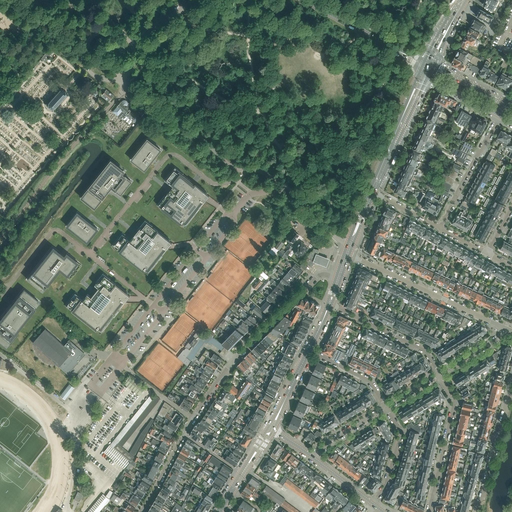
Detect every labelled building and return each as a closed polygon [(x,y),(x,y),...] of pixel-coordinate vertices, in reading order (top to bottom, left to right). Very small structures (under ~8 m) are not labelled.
[(501,1),(498,0),(484,0),(482,3),(483,5),(492,10),(495,12),(501,1)] [(476,16),(489,23),(493,16),(480,9),(476,16)] [(479,31),(479,32),(482,33),(483,32),(486,26),(474,19),(474,20),(472,20),(471,22),(472,23),(472,24),(471,26),(479,31)] [(467,33),(478,39),(480,36),(482,34),(470,28),(469,29),(468,30),(467,32),(467,33)] [(464,41),(461,47),(466,50),(469,44),(475,47),(478,42),(478,41),(466,34),(463,40),(464,41)] [(46,52),(41,59),(45,62),(50,55),(55,49),(51,46),(46,52)] [(455,58),(468,65),(470,67),(471,67),(471,65),(472,64),(467,62),(468,60),(469,59),(471,60),(473,55),(460,48),(455,58)] [(452,64),(452,65),(465,72),(468,65),(455,58),(453,58),(452,60),(452,62),(453,62),(452,64)] [(485,77),(486,77),(490,69),(487,68),(490,63),(486,61),(484,66),(483,66),(480,71),(482,72),(480,75),(481,75),(482,76),(483,77),(485,77)] [(492,82),(494,83),(498,76),(494,74),(495,73),(490,71),(486,78),(487,78),(487,79),(491,81),(490,81),(492,82)] [(502,87),(503,87),(508,76),(503,73),(497,84),(499,85),(500,86),(501,87),(502,87)] [(511,77),(508,76),(503,87),(503,88),(505,89),(506,89),(507,89),(508,90),(511,82),(511,77)] [(268,78),(257,88),(258,90),(264,89),(264,91),(266,91),(265,89),(273,88),(273,89),(274,89),(269,77),(268,78)] [(105,92),(102,95),(109,101),(114,95),(106,90),(102,87),(99,84),(98,86),(101,88),(101,89),(105,92)] [(64,92),(64,91),(62,89),(62,90),(60,89),(60,88),(59,88),(59,89),(48,102),(47,104),(47,106),(49,108),(52,108),(54,107),(65,94),(66,94),(66,93),(65,93),(64,92)] [(435,101),(435,102),(444,106),(451,109),(452,108),(447,106),(448,104),(452,106),(453,105),(454,106),(456,101),(452,99),(447,96),(441,93),(439,94),(438,97),(437,97),(435,97),(434,100),(435,101)] [(122,102),(121,101),(117,106),(118,107),(113,112),(112,112),(122,121),(123,120),(130,125),(136,117),(137,117),(139,114),(128,104),(128,103),(127,102),(126,101),(125,100),(124,100),(123,101),(122,102)] [(432,107),(432,108),(441,112),(444,106),(435,102),(433,104),(432,104),(431,106),(432,107)] [(429,113),(438,118),(441,112),(432,108),(431,110),(430,110),(429,112),(429,113)] [(456,121),(465,127),(471,116),(461,111),(456,121)] [(438,118),(429,113),(428,116),(427,116),(426,118),(427,119),(436,123),(438,118)] [(473,125),(470,132),(475,134),(476,131),(481,133),(486,122),(486,121),(486,120),(485,120),(484,119),(483,120),(482,120),(477,118),(474,123),(473,123),(472,124),(473,125)] [(433,126),(435,124),(426,120),(425,123),(424,123),(423,124),(424,126),(437,132),(438,132),(434,130),(436,127),(433,126)] [(437,132),(423,126),(422,128),(421,129),(420,130),(421,131),(432,136),(434,133),(436,134),(437,132)] [(427,141),(431,143),(433,139),(434,137),(432,136),(421,131),(421,132),(420,133),(419,134),(418,136),(418,137),(427,141)] [(463,132),(464,132),(462,136),(460,139),(464,141),(469,133),(465,131),(464,131),(463,132)] [(499,141),(502,142),(506,134),(506,133),(505,132),(504,131),(503,132),(501,131),(495,142),(497,143),(499,141)] [(507,134),(506,134),(502,142),(501,144),(506,147),(507,145),(511,136),(511,135),(509,135),(508,135),(508,134),(507,133),(507,134)] [(430,145),(431,143),(427,141),(418,137),(417,140),(416,140),(415,142),(415,143),(424,147),(426,143),(430,145)] [(134,157),(132,160),(134,161),(145,169),(150,163),(168,178),(166,180),(169,183),(170,183),(173,186),(168,192),(165,196),(161,201),(148,218),(145,221),(149,224),(152,226),(159,232),(172,216),(176,219),(181,223),(185,226),(207,198),(209,196),(209,195),(196,185),(191,181),(183,174),(179,171),(157,154),(160,150),(149,142),(148,140),(146,143),(143,146),(139,151),(134,157)] [(424,147),(415,143),(414,145),(412,148),(421,153),(423,149),(429,151),(429,149),(424,147)] [(460,151),(468,155),(471,149),(462,145),(460,151)] [(410,157),(420,161),(421,158),(428,161),(430,157),(413,150),(411,153),(410,154),(409,155),(410,157)] [(407,162),(407,163),(416,167),(418,168),(419,164),(424,166),(425,164),(420,161),(410,157),(409,159),(407,159),(407,161),(407,162)] [(444,164),(459,172),(461,167),(447,159),(444,164)] [(69,225),(68,226),(71,228),(74,231),(79,235),(85,240),(87,242),(89,240),(97,229),(112,210),(138,231),(137,232),(135,235),(133,236),(131,239),(130,241),(126,238),(123,235),(119,240),(117,243),(114,246),(117,249),(135,262),(139,266),(144,270),(148,273),(150,269),(158,260),(162,255),(167,248),(169,245),(171,243),(172,242),(166,238),(159,232),(152,226),(149,224),(145,221),(148,218),(120,195),(123,190),(128,184),(130,181),(129,180),(121,174),(124,171),(114,164),(111,161),(110,163),(100,175),(96,181),(85,195),(83,198),(84,199),(89,203),(90,204),(93,206),(98,210),(88,222),(85,220),(78,214),(69,225)] [(495,165),(486,161),(485,163),(484,162),(482,166),(483,167),(483,168),(491,173),(495,165)] [(404,169),(415,174),(417,171),(421,173),(423,173),(424,170),(422,170),(415,168),(416,167),(407,163),(406,166),(404,166),(404,168),(404,169)] [(483,168),(482,167),(480,171),(481,172),(480,173),(488,178),(491,173),(483,168)] [(415,174),(404,169),(403,172),(402,172),(401,174),(401,175),(412,180),(413,177),(420,180),(420,179),(421,177),(415,174)] [(449,176),(455,179),(458,173),(457,173),(452,170),(449,176)] [(486,183),(488,178),(480,173),(479,172),(477,176),(478,177),(477,178),(486,183)] [(444,181),(452,185),(455,179),(449,176),(444,173),(440,179),(442,180),(444,181)] [(399,181),(408,185),(409,182),(414,184),(416,184),(417,182),(412,180),(401,175),(400,177),(399,178),(398,180),(399,181)] [(477,178),(476,177),(474,181),(475,182),(474,183),(483,188),(486,183),(477,178)] [(408,185),(399,181),(398,183),(397,184),(396,185),(396,187),(405,191),(407,188),(410,190),(412,187),(408,185)] [(452,185),(444,181),(443,184),(441,187),(448,191),(452,185)] [(474,183),(473,182),(471,186),(472,187),(472,188),(480,193),(483,188),(474,183)] [(511,187),(504,183),(501,188),(509,193),(510,192),(510,193),(511,191),(511,192),(511,191),(511,187)] [(405,191),(396,187),(395,188),(394,189),(393,191),(394,192),(398,194),(397,194),(405,198),(406,198),(408,194),(411,196),(411,195),(414,196),(415,194),(408,191),(408,192),(405,191)] [(472,188),(471,187),(469,191),(470,192),(469,193),(478,198),(480,193),(472,188)] [(510,192),(509,193),(501,188),(498,193),(507,198),(508,196),(509,197),(511,193),(510,193),(510,192)] [(431,193),(428,192),(423,201),(423,200),(425,201),(424,203),(422,206),(422,207),(423,208),(424,208),(425,208),(427,209),(432,201),(428,199),(430,196),(431,193)] [(478,198),(469,193),(468,192),(466,196),(467,197),(466,198),(468,199),(466,202),(473,206),(478,198)] [(507,198),(498,193),(496,198),(504,203),(505,201),(506,202),(508,198),(507,198)] [(437,204),(433,212),(433,213),(434,214),(435,214),(436,214),(437,215),(441,206),(439,205),(443,199),(441,198),(437,204)] [(503,205),(495,200),(492,205),(501,211),(503,207),(502,207),(503,205)] [(432,212),(433,212),(437,204),(432,201),(427,209),(429,211),(430,212),(431,212),(432,212)] [(500,212),(500,210),(492,205),(489,210),(498,215),(499,216),(501,212),(500,212)] [(383,213),(384,214),(398,221),(399,219),(397,218),(396,217),(398,213),(388,207),(387,208),(385,210),(385,211),(383,213)] [(456,225),(460,217),(464,210),(462,208),(458,216),(456,215),(452,223),(453,224),(454,225),(455,225),(456,225)] [(464,210),(460,217),(456,225),(458,226),(458,227),(460,228),(461,228),(466,220),(462,218),(463,216),(466,211),(466,210),(464,210)] [(495,220),(496,221),(498,217),(497,217),(498,215),(489,210),(487,215),(495,220)] [(381,220),(392,225),(393,222),(397,223),(399,221),(398,221),(384,214),(383,216),(382,217),(381,219),(381,220)] [(466,220),(461,228),(463,229),(464,230),(465,231),(466,231),(467,231),(471,223),(467,221),(470,216),(468,215),(466,220)] [(492,225),(493,226),(495,222),(494,222),(495,220),(487,215),(484,221),(492,225)] [(379,226),(379,227),(389,231),(391,227),(395,229),(396,227),(392,225),(381,220),(380,222),(379,223),(378,225),(379,226)] [(407,231),(411,233),(416,223),(415,222),(414,221),(413,222),(411,220),(410,220),(407,228),(405,232),(407,233),(407,232),(407,231)] [(481,226),(489,230),(491,231),(493,227),(492,227),(492,225),(484,221),(481,226)] [(416,223),(411,233),(409,237),(411,238),(414,232),(417,234),(421,226),(420,225),(419,224),(418,224),(416,223)] [(377,230),(376,233),(384,236),(388,238),(392,240),(395,241),(396,239),(393,238),(392,237),(392,236),(389,235),(391,232),(389,231),(379,227),(378,226),(378,227),(377,228),(377,229),(377,230)] [(423,227),(421,226),(417,234),(414,239),(416,240),(417,237),(421,239),(422,237),(426,229),(426,228),(425,228),(424,227),(423,227)] [(489,230),(481,226),(478,231),(487,235),(488,236),(490,232),(489,232),(489,230)] [(421,239),(418,244),(420,246),(423,240),(424,238),(427,239),(431,231),(431,230),(429,230),(428,230),(426,229),(422,237),(421,239)] [(286,247),(288,249),(299,235),(294,231),(288,239),(291,241),(286,247)] [(431,231),(427,239),(432,242),(436,234),(436,233),(434,232),(433,233),(431,231)] [(478,240),(482,242),(483,240),(485,241),(487,237),(486,237),(487,235),(478,231),(476,236),(479,238),(478,240)] [(374,236),(373,239),(386,244),(386,245),(387,243),(382,241),(384,236),(376,233),(375,233),(374,235),(374,236)] [(432,242),(429,247),(431,248),(433,245),(433,246),(434,243),(437,245),(442,237),(441,237),(441,236),(439,235),(438,235),(436,234),(432,242)] [(438,245),(443,248),(448,240),(447,240),(447,239),(446,238),(445,239),(442,238),(438,245)] [(506,252),(510,244),(511,242),(511,240),(511,238),(510,238),(507,243),(504,242),(501,247),(501,246),(500,246),(499,247),(499,248),(500,249),(500,250),(503,252),(504,251),(506,252)] [(279,249),(284,242),(280,239),(275,245),(274,245),(269,251),(274,255),(274,254),(275,255),(279,249)] [(380,257),(380,256),(384,248),(386,244),(373,239),(372,241),(371,241),(371,242),(371,243),(368,250),(368,251),(380,257)] [(448,253),(449,251),(453,243),(452,242),(451,241),(450,241),(448,240),(443,248),(445,249),(444,251),(448,253)] [(287,250),(284,254),(287,256),(292,250),(297,254),(301,256),(307,249),(303,246),(304,245),(305,244),(301,241),(300,242),(297,246),(296,247),(294,250),(293,249),(293,248),(291,246),(291,247),(288,250),(287,250)] [(455,244),(453,243),(449,251),(454,254),(458,246),(457,245),(456,244),(455,244)] [(454,254),(453,256),(452,257),(454,258),(455,257),(456,255),(459,257),(463,249),(464,249),(463,249),(463,248),(461,247),(460,247),(458,246),(454,254)] [(310,266),(312,267),(314,263),(315,263),(313,262),(313,261),(315,259),(315,260),(318,254),(319,251),(316,249),(314,248),(312,252),(311,251),(304,261),(309,265),(310,266)] [(388,249),(384,248),(380,256),(381,257),(383,258),(386,259),(389,251),(387,250),(388,249)] [(0,341),(4,345),(6,346),(8,343),(15,334),(14,333),(14,332),(16,331),(16,330),(17,329),(18,327),(24,320),(26,318),(26,317),(27,317),(28,315),(36,305),(49,288),(68,303),(67,305),(70,308),(97,329),(101,332),(103,328),(125,301),(127,298),(129,296),(130,295),(110,279),(107,277),(103,274),(99,280),(97,282),(95,285),(88,294),(86,296),(66,281),(72,274),(77,268),(79,265),(77,264),(66,255),(65,255),(63,258),(58,254),(54,250),(52,249),(39,265),(30,278),(21,289),(24,291),(21,294),(14,303),(12,306),(2,318),(0,320),(0,341)] [(398,264),(401,256),(398,255),(400,250),(398,249),(392,262),(395,263),(395,264),(396,264),(397,264),(398,264)] [(461,258),(464,260),(468,252),(468,250),(466,250),(465,250),(463,249),(459,257),(458,260),(459,261),(460,259),(461,258)] [(406,251),(404,250),(402,255),(398,264),(400,265),(400,266),(402,267),(403,266),(403,267),(407,259),(403,257),(406,251)] [(389,251),(386,259),(388,260),(388,261),(390,261),(391,261),(395,253),(389,251)] [(470,253),(468,252),(464,260),(463,261),(463,262),(468,264),(468,263),(469,263),(469,262),(473,254),(473,253),(471,252),(470,253)] [(331,259),(318,254),(315,260),(315,259),(313,261),(328,266),(331,259)] [(403,267),(405,268),(409,270),(409,269),(413,262),(413,261),(409,260),(412,255),(409,254),(407,258),(407,259),(403,267)] [(478,257),(478,256),(476,255),(475,255),(473,254),(469,262),(469,263),(468,263),(468,264),(473,267),(474,265),(478,257)] [(419,274),(420,274),(423,266),(420,265),(422,261),(423,258),(424,256),(422,255),(420,260),(418,264),(414,272),(416,273),(417,274),(418,275),(419,274)] [(479,270),(480,269),(480,268),(485,260),(484,260),(484,259),(482,258),(481,259),(478,257),(473,267),(479,270)] [(482,269),(483,270),(485,271),(489,263),(489,262),(487,261),(486,261),(485,260),(480,268),(480,269),(481,270),(482,269)] [(414,272),(418,264),(413,261),(413,262),(409,269),(411,270),(412,271),(413,272),(414,272)] [(287,263),(300,275),(303,271),(295,264),(293,266),(289,263),(288,262),(287,263)] [(297,279),(300,275),(287,263),(286,265),(288,266),(287,267),(290,269),(288,272),(297,279)] [(491,264),(489,263),(485,271),(484,273),(489,276),(495,266),(494,266),(494,265),(492,264),(491,264)] [(424,277),(425,277),(429,269),(423,266),(420,274),(422,275),(422,276),(423,277),(424,277)] [(494,275),(497,276),(497,277),(501,269),(500,268),(499,267),(497,267),(496,266),(490,276),(492,277),(494,275)] [(429,269),(425,277),(427,278),(427,279),(429,279),(430,279),(435,269),(432,267),(431,270),(429,269)] [(441,285),(442,285),(446,277),(442,275),(445,270),(446,268),(444,267),(443,269),(440,274),(436,282),(439,283),(439,284),(440,285),(441,285)] [(360,268),(357,274),(369,280),(370,278),(378,281),(380,277),(360,268)] [(501,282),(502,279),(506,272),(506,271),(504,270),(503,270),(501,269),(497,277),(497,276),(495,279),(501,282)] [(293,283),(280,272),(279,271),(277,273),(283,278),(281,280),(280,281),(281,281),(288,288),(289,287),(290,287),(292,285),(292,284),(293,283)] [(280,272),(293,283),(296,279),(288,272),(286,274),(283,272),(282,272),(281,271),(280,272)] [(436,282),(440,274),(435,272),(431,280),(433,281),(434,282),(435,283),(436,282)] [(506,285),(507,282),(511,275),(511,274),(509,273),(508,273),(506,272),(502,279),(501,282),(503,283),(506,285)] [(356,280),(364,284),(366,280),(369,282),(370,280),(369,280),(357,274),(357,275),(357,276),(356,277),(355,278),(356,280)] [(455,275),(453,274),(451,279),(447,287),(449,288),(450,289),(451,290),(452,290),(456,282),(453,280),(454,278),(455,275)] [(451,279),(446,277),(442,285),(444,286),(444,287),(446,288),(447,287),(451,279)] [(259,279),(252,286),(256,289),(265,280),(263,278),(261,281),(259,279)] [(272,282),(273,282),(284,293),(285,291),(286,291),(287,290),(287,289),(288,289),(288,288),(281,281),(280,282),(278,284),(272,279),(270,281),(272,283),(272,282)] [(364,284),(356,280),(355,281),(354,281),(353,283),(354,284),(353,285),(355,286),(358,287),(360,288),(366,291),(367,289),(366,288),(367,285),(364,284)] [(383,289),(388,291),(392,284),(391,284),(391,283),(390,282),(389,282),(386,281),(383,289)] [(284,293),(273,282),(271,284),(275,288),(273,290),(281,296),(284,293)] [(458,293),(462,285),(457,282),(453,290),(455,291),(456,292),(457,293),(458,293)] [(390,292),(393,294),(397,286),(396,285),(395,284),(394,285),(392,284),(388,291),(386,296),(387,297),(389,293),(390,292)] [(355,286),(353,285),(353,286),(352,287),(351,289),(351,290),(360,294),(361,295),(363,292),(367,294),(368,292),(366,291),(360,288),(358,287),(355,286)] [(463,295),(464,295),(467,287),(462,285),(458,293),(461,294),(461,295),(462,295),(463,295)] [(399,287),(397,286),(393,294),(392,296),(397,298),(402,288),(401,287),(400,287),(399,287)] [(467,298),(468,298),(472,290),(467,287),(464,295),(466,296),(466,297),(467,298)] [(471,300),(474,301),(478,292),(475,291),(476,289),(475,288),(473,287),(472,290),(468,298),(471,299),(471,300)] [(474,301),(479,303),(483,295),(480,293),(482,288),(480,287),(478,292),(474,301)] [(404,289),(402,288),(397,298),(399,299),(402,300),(407,291),(406,290),(405,289),(404,289)] [(266,291),(277,301),(280,297),(273,291),(271,293),(267,289),(266,291)] [(360,294),(351,290),(351,291),(350,291),(349,293),(350,294),(349,295),(364,302),(364,300),(360,298),(361,295),(360,294)] [(277,301),(266,291),(264,293),(268,296),(266,298),(274,305),(277,301)] [(409,292),(407,291),(402,300),(400,305),(402,306),(404,302),(405,299),(409,301),(412,293),(411,293),(411,292),(410,291),(409,292)] [(410,303),(413,304),(417,296),(417,295),(415,294),(414,294),(412,293),(409,301),(407,305),(409,306),(410,303)] [(486,306),(489,307),(493,299),(496,294),(494,293),(491,298),(488,297),(484,306),(485,306),(486,306)] [(364,302),(349,295),(348,297),(347,297),(346,299),(347,300),(355,304),(357,305),(358,302),(365,305),(366,303),(364,302)] [(479,303),(484,306),(488,297),(483,295),(479,303)] [(413,304),(419,306),(422,298),(422,297),(420,297),(419,297),(417,296),(413,304)] [(261,298),(260,300),(270,309),(271,308),(271,309),(273,306),(267,300),(265,302),(261,298)] [(422,298),(419,306),(418,308),(419,309),(420,307),(424,309),(428,301),(427,301),(427,300),(425,299),(424,299),(422,298)] [(302,299),(297,305),(294,307),(297,309),(299,306),(304,309),(308,301),(308,300),(306,299),(305,299),(304,299),(304,300),(302,299)] [(492,309),(495,310),(498,302),(493,299),(489,307),(490,308),(490,309),(491,309),(492,309)] [(270,309),(260,300),(258,301),(262,305),(260,307),(266,313),(267,313),(269,311),(269,310),(270,309)] [(355,304),(347,300),(346,303),(345,303),(344,305),(344,306),(358,312),(359,309),(363,311),(364,308),(357,305),(355,304)] [(256,306),(250,301),(246,306),(252,311),(261,318),(265,314),(256,306)] [(303,311),(302,314),(304,315),(307,311),(310,312),(314,304),(315,303),(314,303),(314,302),(312,301),(311,301),(310,302),(308,301),(304,309),(303,311)] [(425,309),(430,311),(434,304),(433,303),(432,302),(431,302),(429,301),(425,309)] [(498,302),(495,310),(495,311),(497,312),(498,311),(500,312),(504,304),(505,302),(503,301),(502,301),(501,303),(498,302)] [(500,313),(506,316),(510,308),(506,306),(507,304),(505,303),(500,313)] [(310,312),(308,316),(309,317),(310,316),(312,313),(316,315),(319,308),(318,306),(314,304),(310,312)] [(430,311),(436,314),(439,306),(439,305),(437,305),(434,304),(430,311)] [(182,306),(177,313),(181,315),(183,312),(184,311),(186,309),(185,308),(182,306)] [(375,317),(377,318),(381,311),(382,307),(380,306),(379,310),(375,308),(371,315),(372,316),(372,317),(374,317),(375,317)] [(436,314),(441,317),(445,309),(444,309),(444,308),(442,307),(439,306),(436,314)] [(294,307),(292,309),(292,310),(294,311),(289,319),(294,322),(295,322),(298,318),(299,315),(301,316),(302,315),(301,315),(301,314),(300,313),(302,311),(297,309),(294,307)] [(249,316),(240,308),(238,310),(241,312),(255,324),(259,321),(251,314),(249,316)] [(380,320),(382,321),(388,310),(386,309),(384,312),(381,311),(377,318),(378,319),(379,320),(380,320)] [(445,309),(441,317),(441,318),(446,320),(450,311),(445,309)] [(387,323),(391,316),(388,314),(389,311),(388,310),(382,321),(384,322),(384,323),(386,323),(387,323)] [(450,311),(446,320),(449,322),(446,328),(448,329),(451,323),(456,314),(450,311)] [(255,324),(241,312),(239,314),(245,319),(244,321),(251,327),(255,324)] [(392,326),(393,326),(396,318),(393,317),(395,313),(393,312),(391,316),(387,323),(389,324),(390,325),(391,326),(392,326)] [(461,316),(456,314),(451,323),(454,324),(454,323),(457,325),(458,324),(460,324),(463,318),(461,316)] [(300,318),(300,319),(302,320),(310,324),(311,323),(312,323),(313,321),(312,320),(313,320),(304,316),(303,319),(300,318)] [(349,325),(351,321),(340,316),(339,316),(338,318),(338,319),(337,322),(348,327),(348,328),(349,326),(349,325)] [(398,328),(402,320),(399,319),(400,316),(398,316),(396,319),(396,318),(393,326),(395,327),(395,328),(397,329),(398,328)] [(285,317),(281,321),(290,325),(292,322),(294,323),(294,322),(289,319),(285,317)] [(243,321),(244,321),(243,320),(241,322),(240,322),(235,318),(233,320),(234,320),(236,322),(247,331),(249,330),(250,330),(251,329),(251,328),(251,327),(243,321)] [(300,319),(298,318),(297,319),(300,321),(301,321),(302,321),(300,325),(308,329),(309,328),(310,326),(310,325),(310,324),(302,320),(300,319)] [(405,319),(403,318),(402,321),(402,320),(398,328),(400,330),(402,331),(403,331),(407,323),(404,321),(405,319)] [(232,322),(238,326),(236,329),(244,334),(247,331),(236,322),(234,320),(232,322)] [(281,321),(277,324),(286,329),(288,325),(290,327),(291,326),(290,325),(281,321)] [(408,334),(412,326),(409,324),(410,322),(408,321),(407,323),(403,331),(405,332),(406,333),(407,334),(408,333),(408,334)] [(412,326),(408,334),(410,335),(411,336),(412,336),(413,336),(414,336),(419,326),(415,324),(416,322),(415,321),(412,326)] [(334,327),(343,332),(347,334),(348,331),(346,330),(348,327),(337,322),(336,323),(335,324),(335,325),(334,327)] [(277,324),(273,328),(282,333),(284,329),(286,330),(287,329),(286,329),(277,324)] [(300,325),(297,331),(306,335),(308,330),(300,325)] [(420,339),(424,331),(421,330),(422,326),(420,325),(415,337),(417,338),(417,339),(419,340),(420,339)] [(474,329),(471,331),(476,338),(477,339),(478,338),(478,337),(481,335),(475,327),(474,325),(472,326),(474,329)] [(476,326),(475,327),(481,335),(482,336),(483,335),(483,334),(486,332),(487,330),(485,327),(480,325),(478,327),(477,326),(476,326)] [(233,333),(239,339),(243,335),(236,329),(232,326),(230,328),(229,329),(233,333)] [(229,336),(236,343),(239,339),(233,333),(229,329),(226,327),(224,328),(227,331),(228,332),(230,334),(229,336)] [(333,331),(332,333),(340,337),(344,339),(345,339),(346,337),(347,334),(343,332),(334,327),(334,328),(333,328),(332,330),(333,331)] [(425,342),(429,334),(426,332),(428,328),(426,327),(424,331),(420,339),(422,340),(422,341),(424,342),(425,342)] [(282,333),(273,328),(270,332),(278,336),(280,333),(283,334),(283,333),(282,333)] [(469,332),(466,334),(471,342),(471,341),(472,342),(473,341),(473,340),(476,338),(471,331),(469,328),(467,329),(469,332)] [(64,345),(45,329),(33,343),(68,374),(84,356),(86,354),(69,340),(64,345)] [(364,338),(367,339),(371,331),(371,330),(369,329),(368,330),(366,329),(360,341),(362,342),(364,338)] [(430,344),(431,344),(434,337),(434,336),(431,335),(433,330),(431,329),(429,334),(425,342),(427,343),(428,344),(429,345),(430,344)] [(294,336),(293,336),(303,340),(306,335),(297,331),(294,336)] [(372,345),(373,342),(377,334),(376,333),(375,332),(373,332),(371,331),(367,339),(366,342),(372,345)] [(469,343),(469,342),(470,342),(471,342),(466,334),(464,331),(462,332),(464,335),(461,337),(466,345),(466,344),(467,345),(468,344),(469,343)] [(270,332),(267,335),(274,341),(275,343),(278,339),(280,341),(283,339),(278,336),(270,332)] [(186,347),(184,350),(184,349),(178,357),(184,361),(183,362),(186,364),(187,366),(191,361),(186,357),(201,339),(204,341),(207,337),(203,335),(201,337),(200,336),(197,333),(186,347)] [(344,340),(344,339),(340,337),(332,333),(331,333),(330,335),(330,336),(329,338),(338,342),(339,343),(341,344),(343,342),(340,341),(341,338),(343,339),(344,340)] [(373,342),(378,345),(382,337),(382,335),(380,335),(379,335),(377,334),(373,342)] [(434,337),(431,344),(432,346),(433,346),(434,347),(435,347),(436,347),(436,346),(437,344),(438,342),(440,339),(436,337),(437,335),(435,334),(434,336),(434,337)] [(461,337),(459,334),(457,335),(459,338),(456,340),(461,348),(461,347),(462,348),(464,347),(464,346),(466,345),(461,337)] [(222,336),(220,335),(219,337),(222,340),(224,341),(223,341),(221,344),(223,345),(225,347),(229,350),(233,346),(227,341),(222,336)] [(227,338),(225,336),(223,335),(222,336),(227,341),(233,346),(236,343),(229,336),(227,338)] [(267,335),(263,338),(270,345),(272,343),(276,347),(277,345),(275,343),(274,341),(267,335)] [(449,340),(451,343),(456,351),(458,350),(459,350),(460,349),(460,348),(461,348),(456,340),(453,342),(451,339),(448,335),(447,336),(449,340)] [(303,340),(293,336),(291,341),(299,346),(299,345),(300,345),(302,340),(303,340)] [(378,345),(384,347),(388,339),(387,338),(386,337),(384,338),(382,337),(378,345)] [(270,345),(263,338),(260,341),(270,351),(272,350),(268,347),(270,345)] [(335,348),(346,353),(347,351),(337,347),(339,343),(338,342),(329,338),(329,339),(328,339),(327,341),(328,341),(326,344),(335,348)] [(386,348),(389,350),(393,342),(392,341),(391,340),(390,340),(388,339),(384,347),(383,350),(385,351),(386,348)] [(260,341),(257,344),(264,351),(266,350),(269,353),(270,351),(260,341)] [(288,342),(285,347),(295,352),(298,347),(288,342)] [(391,351),(394,353),(398,345),(399,344),(395,342),(395,343),(393,342),(389,350),(388,352),(390,353),(391,351)] [(446,346),(443,348),(438,342),(437,344),(439,346),(446,357),(448,356),(449,356),(450,355),(450,354),(451,354),(446,346)] [(446,346),(451,354),(453,353),(454,353),(455,352),(455,351),(456,351),(451,343),(448,345),(446,342),(444,343),(446,346)] [(322,352),(339,360),(348,364),(352,356),(356,346),(352,344),(349,349),(348,349),(347,351),(346,353),(335,348),(326,344),(326,343),(322,352)] [(264,351),(257,344),(254,347),(261,354),(264,357),(266,359),(268,356),(264,351)] [(446,357),(437,344),(436,346),(439,351),(436,353),(441,361),(446,358),(446,357)] [(504,348),(503,352),(510,354),(511,354),(511,352),(511,351),(511,350),(510,350),(511,347),(510,344),(504,348)] [(396,354),(399,355),(400,355),(404,347),(403,347),(404,346),(401,345),(400,346),(398,345),(394,353),(393,355),(395,356),(396,354)] [(266,359),(264,357),(261,354),(254,347),(251,351),(258,358),(259,356),(263,359),(261,361),(263,363),(266,359)] [(295,352),(285,347),(283,353),(293,358),(295,352)] [(400,355),(399,355),(398,358),(400,359),(401,356),(405,358),(408,352),(409,350),(408,350),(408,348),(406,348),(405,348),(404,347),(400,355)] [(202,355),(207,358),(208,360),(209,359),(211,360),(212,360),(215,363),(216,362),(219,364),(222,359),(214,353),(212,356),(210,354),(211,353),(206,350),(202,355)] [(189,353),(186,357),(191,361),(193,359),(194,359),(195,357),(195,354),(191,351),(189,353)] [(260,365),(258,363),(255,360),(257,358),(250,351),(247,355),(254,362),(257,364),(259,367),(260,365)] [(414,353),(410,356),(414,362),(417,361),(418,360),(420,362),(420,363),(421,363),(425,370),(425,371),(430,368),(424,359),(423,356),(418,359),(415,355),(417,353),(418,353),(416,352),(414,353)] [(290,364),(292,359),(280,353),(278,358),(280,359),(281,360),(290,364)] [(496,353),(495,354),(487,358),(491,365),(495,363),(496,364),(496,361),(497,357),(496,356),(497,356),(498,355),(496,353)] [(358,358),(358,359),(355,357),(355,356),(356,355),(354,354),(349,364),(351,365),(352,366),(353,366),(354,366),(355,366),(358,358)] [(208,360),(207,358),(202,355),(199,359),(204,362),(207,364),(215,370),(218,366),(208,360)] [(247,355),(244,358),(245,359),(250,365),(252,367),(254,365),(258,369),(259,367),(257,364),(254,362),(247,355)] [(364,360),(363,360),(363,361),(360,360),(361,357),(359,356),(358,358),(355,366),(357,367),(357,368),(358,369),(359,369),(360,369),(364,360)] [(500,363),(507,365),(508,364),(509,363),(508,362),(509,360),(501,358),(498,357),(497,359),(500,360),(499,363),(500,363)] [(199,359),(197,358),(196,360),(205,366),(204,368),(212,374),(215,370),(207,364),(204,362),(199,359)] [(278,358),(276,358),(275,360),(280,362),(279,364),(288,369),(290,364),(281,360),(280,359),(278,358)] [(0,369),(8,371),(9,364),(3,360),(0,359),(0,369)] [(245,359),(241,362),(253,375),(255,373),(252,371),(253,371),(249,366),(250,365),(245,359)] [(370,361),(366,360),(364,359),(364,360),(360,369),(362,370),(362,371),(364,371),(365,371),(369,363),(370,361)] [(483,361),(481,363),(486,370),(488,373),(489,372),(487,369),(491,367),(487,359),(486,360),(485,359),(483,360),(483,361)] [(374,365),(370,374),(372,375),(372,376),(374,376),(375,376),(379,369),(376,367),(376,366),(378,362),(377,361),(378,360),(377,360),(376,361),(374,365)] [(419,364),(416,366),(420,373),(421,373),(423,372),(423,371),(425,370),(421,363),(420,363),(420,362),(418,360),(417,361),(418,363),(419,364)] [(276,369),(285,373),(288,369),(279,364),(271,361),(270,363),(273,364),(274,365),(273,367),(276,369)] [(371,364),(371,362),(370,361),(369,363),(365,371),(367,372),(367,373),(369,374),(370,373),(370,374),(374,365),(371,364)] [(237,366),(236,367),(243,373),(246,370),(249,374),(251,375),(249,377),(251,379),(253,376),(253,375),(241,362),(237,365),(237,366)] [(315,367),(324,372),(326,366),(318,362),(317,364),(316,364),(315,366),(315,367)] [(408,366),(410,368),(410,369),(415,376),(416,376),(417,375),(418,374),(420,373),(416,366),(413,362),(412,362),(411,364),(408,366)] [(478,365),(476,366),(480,373),(484,379),(485,378),(484,375),(482,372),(486,370),(481,363),(480,363),(478,364),(478,365)] [(408,370),(405,372),(410,379),(411,379),(412,379),(413,377),(415,376),(410,369),(410,368),(408,365),(406,366),(408,370)] [(195,368),(195,369),(210,378),(212,374),(204,368),(205,369),(203,371),(196,366),(195,368)] [(473,368),(471,369),(475,376),(477,380),(479,378),(477,375),(480,373),(476,366),(475,366),(473,367),(473,368)] [(267,376),(272,378),(281,382),(283,378),(274,373),(267,370),(260,367),(258,371),(267,376)] [(324,372),(315,367),(315,368),(314,368),(313,370),(313,371),(314,371),(312,373),(321,377),(322,378),(323,377),(321,376),(324,372)] [(398,376),(395,378),(400,386),(402,385),(402,384),(404,382),(400,375),(396,368),(395,367),(393,368),(398,376)] [(210,378),(195,369),(194,370),(198,372),(196,375),(199,377),(207,382),(210,378)] [(276,369),(274,373),(283,378),(285,373),(276,369)] [(402,372),(403,373),(400,375),(404,382),(405,382),(406,383),(407,382),(408,381),(410,379),(408,376),(405,372),(403,369),(401,370),(402,372)] [(465,372),(470,380),(474,386),(476,385),(474,382),(472,378),(475,376),(471,369),(470,369),(468,370),(468,371),(465,372)] [(465,383),(470,380),(465,372),(464,372),(463,373),(463,374),(460,376),(465,383)] [(492,376),(490,378),(502,381),(503,379),(504,379),(505,376),(504,376),(504,375),(502,374),(496,373),(495,377),(492,376)] [(395,378),(392,374),(389,377),(391,381),(388,383),(392,390),(393,390),(400,386),(395,378)] [(309,380),(309,381),(318,385),(320,382),(319,382),(320,379),(311,375),(310,378),(309,378),(309,379),(309,380)] [(340,383),(343,385),(347,378),(346,377),(345,376),(344,376),(341,375),(340,377),(335,389),(335,390),(336,390),(337,389),(338,387),(340,383)] [(129,376),(123,383),(133,391),(139,396),(145,389),(129,376)] [(207,382),(199,377),(198,379),(192,376),(191,378),(197,381),(204,386),(207,382)] [(268,381),(270,382),(279,387),(281,382),(272,378),(267,376),(265,380),(268,381)] [(465,383),(460,376),(455,379),(454,379),(453,379),(453,380),(454,382),(455,382),(458,385),(457,386),(458,388),(463,385),(463,384),(465,383)] [(249,394),(255,386),(256,385),(256,384),(253,382),(253,381),(251,379),(249,377),(248,377),(246,379),(239,390),(232,386),(229,391),(235,396),(240,399),(242,397),(244,399),(248,393),(249,394)] [(186,380),(194,385),(202,390),(204,386),(197,381),(195,383),(187,378),(186,380)] [(345,386),(348,387),(349,387),(352,380),(351,379),(350,378),(349,379),(347,378),(343,385),(340,392),(341,393),(343,389),(344,389),(345,386)] [(349,387),(348,387),(347,391),(349,392),(350,390),(353,392),(358,388),(355,387),(357,383),(357,382),(355,381),(354,381),(352,380),(349,387)] [(318,385),(309,381),(308,381),(307,382),(307,383),(307,384),(306,386),(315,391),(316,388),(317,388),(318,385)] [(270,382),(268,387),(277,391),(279,387),(270,382)] [(388,382),(385,383),(386,384),(382,387),(382,388),(383,390),(384,390),(386,394),(387,393),(388,394),(390,392),(390,391),(392,390),(388,383),(388,382)] [(202,390),(194,385),(192,388),(186,383),(185,385),(199,395),(202,390)] [(61,396),(60,396),(65,400),(74,388),(69,384),(61,396)] [(274,397),(277,391),(268,387),(264,385),(263,385),(262,387),(261,388),(266,392),(274,397)] [(467,386),(465,388),(460,390),(461,392),(461,394),(463,398),(470,393),(468,390),(470,388),(468,385),(467,386)] [(254,389),(253,391),(257,394),(259,396),(261,397),(263,398),(271,403),(274,398),(266,393),(266,394),(264,396),(255,390),(254,389)] [(303,394),(302,394),(311,398),(312,395),(315,396),(317,394),(305,389),(304,391),(303,391),(302,393),(303,393),(303,394)] [(439,398),(444,407),(445,407),(447,401),(439,389),(438,389),(434,391),(435,391),(439,398)] [(187,391),(186,392),(196,399),(198,395),(191,390),(190,393),(187,391)] [(231,401),(234,397),(224,390),(222,394),(230,400),(231,401)] [(366,394),(367,396),(371,403),(371,404),(376,401),(369,390),(365,393),(366,394)] [(434,402),(437,400),(440,405),(441,405),(442,408),(444,407),(439,398),(435,391),(433,393),(432,392),(430,394),(430,395),(434,402)] [(188,396),(186,398),(193,403),(196,399),(186,392),(185,394),(188,396)] [(230,400),(222,394),(219,398),(227,403),(229,400),(229,401),(230,400)] [(311,398),(302,394),(302,395),(301,395),(300,396),(301,397),(300,400),(312,405),(313,403),(310,401),(311,398)] [(176,395),(175,397),(178,399),(190,407),(193,403),(186,398),(185,397),(183,400),(176,395)] [(359,399),(356,401),(361,409),(362,409),(363,409),(364,408),(364,407),(366,406),(362,399),(360,395),(358,397),(359,399)] [(425,398),(429,405),(432,403),(435,408),(437,407),(434,402),(430,395),(428,396),(427,395),(424,397),(425,398)] [(150,396),(130,421),(133,423),(134,422),(136,420),(138,418),(140,416),(141,413),(143,411),(145,409),(147,407),(149,404),(151,402),(152,400),(153,399),(150,396)] [(367,396),(362,399),(366,406),(367,406),(369,405),(369,404),(371,403),(367,396)] [(497,403),(497,402),(498,401),(498,400),(498,399),(490,397),(490,398),(486,397),(485,396),(485,399),(486,399),(490,400),(489,403),(496,406),(496,405),(497,405),(498,403),(497,403)] [(214,401),(222,406),(225,408),(226,406),(224,405),(225,403),(216,397),(214,401)] [(260,399),(259,401),(261,402),(269,407),(271,403),(263,398),(261,397),(260,399)] [(351,404),(356,412),(357,412),(358,412),(359,411),(359,410),(361,409),(356,401),(355,398),(353,400),(354,402),(351,404)] [(420,401),(424,408),(427,406),(430,411),(432,410),(429,405),(425,398),(423,399),(422,398),(419,400),(420,401)] [(188,411),(190,407),(178,399),(177,401),(181,404),(179,406),(187,411),(188,411)] [(212,404),(220,410),(221,408),(226,411),(227,410),(225,408),(222,406),(214,401),(213,402),(212,403),(212,404)] [(415,404),(414,404),(419,411),(422,409),(424,412),(426,411),(424,408),(420,401),(418,402),(417,401),(414,403),(415,404)] [(462,408),(471,411),(478,412),(479,409),(479,408),(476,407),(475,409),(475,408),(473,408),(473,405),(466,403),(467,402),(464,401),(463,405),(462,405),(462,407),(462,408)] [(266,411),(258,407),(254,405),(254,404),(251,402),(250,404),(257,409),(256,411),(264,416),(266,411)] [(254,404),(254,405),(258,407),(266,411),(269,407),(261,402),(259,405),(256,403),(256,404),(255,403),(254,404)] [(307,406),(299,402),(298,404),(297,404),(296,406),(296,407),(305,412),(307,409),(308,409),(309,407),(307,406)] [(356,412),(351,404),(350,402),(348,403),(349,405),(346,407),(351,415),(352,415),(353,416),(354,414),(354,413),(356,412)] [(488,406),(487,409),(495,411),(496,410),(496,409),(496,408),(496,406),(489,403),(485,402),(484,405),(488,406)] [(220,410),(212,404),(210,407),(223,416),(224,415),(219,411),(220,410)] [(410,407),(409,407),(414,414),(417,412),(419,415),(421,417),(422,416),(419,411),(414,404),(413,405),(412,405),(409,406),(410,407)] [(169,409),(163,405),(159,413),(166,418),(168,416),(166,414),(169,409)] [(344,409),(341,410),(346,419),(346,418),(347,419),(349,418),(349,417),(351,415),(346,407),(345,405),(342,406),(344,409)] [(223,416),(210,407),(207,411),(215,416),(216,416),(217,415),(222,418),(223,416)] [(293,413),(302,417),(303,415),(304,415),(305,412),(296,407),(296,408),(295,408),(294,410),(294,411),(293,413)] [(405,410),(404,410),(408,416),(409,417),(412,415),(417,423),(419,422),(414,414),(409,407),(407,408),(404,409),(405,410)] [(486,411),(486,414),(493,417),(493,416),(494,416),(495,414),(494,413),(495,411),(487,409),(479,407),(479,408),(479,409),(486,411)] [(248,409),(247,412),(253,415),(253,416),(261,420),(264,416),(256,411),(255,413),(248,409)] [(341,422),(342,422),(344,421),(344,420),(346,419),(341,410),(340,409),(335,413),(341,422)] [(408,416),(404,410),(402,412),(402,411),(399,413),(399,414),(403,421),(407,418),(409,421),(410,424),(406,426),(408,429),(413,425),(410,420),(409,417),(408,416)] [(461,415),(470,418),(471,415),(469,415),(470,411),(462,410),(461,411),(461,412),(461,413),(461,415)] [(205,415),(213,420),(214,418),(217,420),(218,418),(216,416),(215,416),(207,411),(206,412),(205,413),(205,414),(205,415)] [(247,412),(245,414),(252,418),(248,425),(256,430),(259,425),(259,424),(260,423),(260,422),(261,420),(253,416),(253,415),(247,412)] [(171,421),(178,426),(183,418),(179,415),(176,413),(171,421)] [(485,417),(484,420),(492,422),(493,422),(493,420),(493,419),(493,417),(486,414),(482,413),(481,416),(485,417)] [(213,420),(205,415),(202,419),(210,424),(211,422),(219,427),(220,425),(213,420)] [(329,419),(334,426),(335,426),(337,425),(337,424),(339,423),(334,415),(332,416),(332,417),(330,419),(329,419)] [(291,421),(299,425),(301,422),(302,420),(293,416),(292,418),(291,418),(290,420),(291,421)] [(324,422),(329,430),(332,428),(332,427),(334,426),(329,419),(330,419),(329,418),(327,419),(327,421),(324,422)] [(152,419),(143,431),(147,433),(154,420),(152,419)] [(210,424),(202,419),(200,422),(206,427),(208,428),(209,426),(216,431),(218,429),(210,424)] [(483,422),(482,426),(490,428),(491,427),(492,425),(491,424),(492,422),(484,420),(480,419),(480,421),(483,422)] [(133,423),(130,421),(111,445),(114,448),(115,447),(118,443),(119,441),(121,439),(122,437),(124,435),(126,433),(128,431),(129,429),(131,427),(132,425),(133,423)] [(167,425),(175,431),(178,426),(170,421),(167,425)] [(289,424),(288,427),(296,431),(298,428),(299,425),(291,421),(290,422),(289,422),(289,424)] [(206,427),(200,422),(199,422),(197,425),(196,425),(208,433),(209,433),(210,432),(205,428),(206,427)] [(329,430),(324,422),(322,424),(321,423),(320,423),(319,424),(324,432),(326,431),(326,432),(329,430)] [(377,426),(380,431),(387,427),(386,425),(386,424),(385,422),(384,422),(377,426)] [(158,424),(157,426),(161,429),(164,431),(163,433),(170,438),(173,435),(163,428),(158,424)] [(165,424),(163,428),(173,435),(175,431),(167,425),(165,424)] [(418,424),(410,429),(411,431),(419,433),(420,432),(422,433),(423,430),(420,429),(418,424)] [(196,425),(194,428),(203,434),(204,432),(207,435),(208,433),(196,425)] [(482,428),(481,431),(489,433),(490,433),(490,431),(490,430),(490,428),(482,426),(479,425),(478,427),(482,428)] [(243,430),(254,437),(257,432),(245,426),(243,430)] [(380,431),(383,436),(390,432),(389,429),(389,428),(388,427),(387,427),(380,431)] [(457,430),(457,432),(465,434),(468,435),(469,433),(465,432),(466,428),(458,427),(457,429),(457,430)] [(194,428),(192,431),(203,439),(204,437),(202,436),(203,434),(194,428)] [(489,433),(481,431),(475,429),(474,432),(480,433),(479,437),(487,439),(487,438),(488,438),(489,436),(488,435),(489,433)] [(368,433),(367,433),(372,440),(375,438),(377,441),(379,440),(373,430),(371,431),(370,430),(367,432),(368,433)] [(203,439),(192,431),(189,435),(200,443),(203,439)] [(418,439),(417,439),(422,440),(423,438),(418,437),(419,433),(411,431),(410,432),(410,433),(410,434),(410,436),(418,439)] [(310,432),(304,438),(305,439),(305,440),(306,441),(307,441),(310,443),(311,443),(313,441),(313,442),(315,439),(314,439),(316,437),(310,432)] [(390,432),(383,436),(385,439),(388,442),(390,443),(392,438),(391,436),(392,435),(393,434),(391,432),(390,432)] [(455,438),(467,441),(468,439),(464,438),(465,434),(457,432),(457,433),(456,433),(456,435),(456,438),(455,438)] [(218,440),(216,439),(217,438),(216,438),(218,435),(216,433),(215,435),(214,437),(212,440),(210,443),(211,444),(208,448),(211,450),(218,440)] [(372,444),(374,443),(372,440),(367,433),(366,434),(365,433),(362,435),(363,436),(362,436),(367,443),(370,441),(372,444)] [(246,434),(243,439),(250,443),(252,440),(251,440),(252,438),(246,434)] [(156,438),(169,445),(171,440),(163,435),(161,438),(157,436),(156,438)] [(365,444),(367,448),(369,446),(367,443),(362,436),(361,437),(360,437),(357,438),(358,439),(357,439),(362,446),(365,444)] [(418,439),(410,436),(410,437),(409,436),(408,440),(409,440),(408,442),(416,444),(417,439),(418,439)] [(203,444),(208,448),(211,444),(210,443),(212,440),(207,437),(203,444)] [(153,441),(168,450),(170,446),(169,445),(162,441),(161,444),(154,439),(153,441)] [(199,446),(187,439),(185,443),(192,448),(193,445),(198,448),(199,446)] [(239,440),(236,439),(235,440),(240,444),(246,448),(247,446),(248,445),(250,443),(243,439),(241,441),(239,440)] [(362,446),(357,439),(355,440),(352,441),(352,442),(353,444),(348,446),(353,450),(356,448),(356,449),(360,447),(362,451),(364,449),(362,446)] [(153,441),(152,441),(150,443),(155,446),(154,448),(166,455),(168,450),(153,441)] [(407,446),(406,448),(414,450),(417,451),(419,452),(420,452),(420,450),(418,450),(418,449),(415,448),(416,444),(408,442),(407,442),(406,445),(407,446)] [(124,448),(122,447),(118,443),(115,447),(120,452),(124,448)] [(191,450),(192,448),(185,443),(182,448),(193,454),(194,452),(191,450)] [(229,450),(232,453),(241,458),(244,453),(235,448),(232,446),(228,443),(227,445),(230,448),(229,450)] [(246,449),(238,444),(236,443),(235,445),(233,444),(232,446),(235,448),(244,453),(246,449)] [(484,449),(485,447),(470,443),(468,450),(470,451),(472,446),(477,447),(476,451),(484,453),(484,452),(485,452),(485,450),(484,449)] [(279,451),(282,447),(278,444),(270,456),(277,461),(282,453),(279,451)] [(124,469),(130,462),(110,446),(110,445),(104,452),(124,469)] [(460,451),(461,448),(453,446),(452,447),(452,448),(453,449),(452,452),(463,454),(464,454),(466,455),(467,453),(460,451)] [(166,455),(154,448),(153,447),(152,449),(157,452),(158,453),(156,455),(164,459),(165,456),(166,455)] [(286,450),(282,447),(279,451),(282,453),(283,454),(281,457),(286,461),(291,454),(290,453),(291,453),(289,451),(288,452),(286,450)] [(192,456),(193,454),(182,448),(180,453),(187,457),(189,454),(192,456)] [(334,462),(339,455),(337,454),(338,453),(340,454),(340,455),(342,452),(343,450),(341,448),(337,452),(335,450),(334,452),(333,452),(332,453),(329,457),(329,458),(334,462)] [(412,456),(417,457),(419,452),(406,448),(405,448),(404,451),(405,451),(404,453),(412,456)] [(229,456),(238,462),(241,458),(232,453),(229,450),(227,449),(224,454),(229,456)] [(131,461),(132,460),(134,456),(130,453),(128,452),(125,456),(127,458),(131,461)] [(207,452),(199,464),(201,465),(205,461),(207,462),(211,455),(207,452)] [(339,465),(348,453),(346,452),(342,457),(339,455),(334,462),(335,462),(335,463),(336,464),(337,464),(339,465)] [(343,468),(343,469),(349,462),(346,459),(350,454),(348,453),(339,465),(341,467),(341,468),(342,469),(343,468)] [(354,458),(357,454),(355,453),(349,462),(343,469),(345,470),(345,471),(347,472),(348,472),(353,465),(355,464),(352,461),(354,458)] [(412,456),(404,453),(404,454),(404,453),(403,457),(403,459),(414,463),(414,460),(411,459),(412,456)] [(177,458),(184,462),(185,460),(190,462),(191,461),(179,454),(177,458)] [(229,456),(224,454),(224,455),(227,456),(225,459),(234,466),(236,466),(238,462),(229,456)] [(288,463),(290,464),(290,465),(293,461),(293,460),(295,457),(295,456),(293,455),(292,454),(286,463),(288,464),(288,463)] [(149,455),(148,457),(154,460),(161,464),(162,462),(164,459),(156,455),(155,458),(149,455)] [(213,456),(209,461),(231,474),(233,470),(230,468),(224,464),(217,459),(213,456)] [(161,464),(154,460),(148,457),(147,458),(153,462),(152,465),(159,468),(161,465),(161,464)] [(290,465),(290,464),(289,466),(291,467),(292,466),(294,468),(300,461),(299,460),(299,459),(298,458),(297,458),(295,457),(293,460),(293,461),(290,465)] [(450,460),(449,463),(462,466),(462,464),(458,463),(459,459),(451,457),(450,458),(449,460),(450,460)] [(474,459),(467,457),(467,459),(471,460),(470,464),(471,464),(473,464),(480,466),(481,466),(481,464),(481,463),(481,461),(474,459)] [(175,463),(185,468),(186,467),(183,465),(184,462),(177,458),(175,463)] [(274,470),(278,464),(276,463),(277,462),(270,458),(269,460),(268,462),(266,462),(266,463),(266,465),(265,465),(273,470),(274,470)] [(401,466),(412,469),(410,468),(411,465),(415,467),(415,464),(402,460),(402,462),(401,462),(400,465),(401,466)] [(218,469),(217,471),(228,478),(231,474),(209,461),(216,466),(215,467),(218,469)] [(296,473),(298,474),(305,465),(300,461),(296,468),(298,470),(296,473)] [(353,465),(348,472),(348,473),(348,474),(350,474),(351,474),(353,476),(362,464),(360,462),(357,467),(356,466),(356,467),(353,465)] [(172,467),(179,471),(181,468),(186,471),(187,470),(185,468),(175,463),(172,467)] [(357,479),(363,473),(362,472),(364,471),(361,468),(363,465),(362,464),(353,476),(355,477),(355,478),(356,479),(357,479)] [(157,471),(159,468),(152,465),(151,467),(149,466),(148,468),(150,469),(157,473),(158,471),(157,471)] [(274,477),(277,472),(274,470),(273,470),(265,465),(265,466),(264,466),(263,467),(263,468),(262,471),(269,475),(271,477),(270,479),(272,480),(272,479),(274,481),(276,478),(274,477)] [(309,468),(305,465),(298,474),(300,475),(302,472),(304,474),(309,468)] [(399,471),(399,472),(411,475),(408,474),(409,471),(412,472),(412,471),(413,471),(413,470),(412,469),(409,468),(401,466),(400,468),(399,468),(398,471),(399,471)] [(179,471),(172,467),(170,471),(177,476),(178,473),(184,477),(185,475),(179,471)] [(212,479),(216,481),(223,486),(226,482),(217,476),(204,468),(202,471),(205,474),(206,473),(214,477),(212,479)] [(305,479),(307,481),(309,478),(314,472),(309,468),(304,474),(307,477),(305,479)] [(157,473),(150,469),(147,475),(154,478),(157,473)] [(218,473),(217,476),(226,482),(228,478),(217,471),(214,469),(213,471),(216,473),(217,472),(218,473)] [(447,473),(446,475),(454,477),(458,478),(458,476),(455,475),(456,471),(448,469),(448,470),(447,470),(446,472),(447,473)] [(381,472),(374,470),(372,475),(376,476),(375,478),(379,481),(380,477),(380,478),(380,476),(381,475),(382,473),(381,472),(382,472),(381,472)] [(170,471),(168,476),(177,482),(179,480),(181,481),(182,479),(177,476),(170,471)] [(143,479),(151,484),(153,479),(141,472),(140,473),(139,472),(137,475),(143,479)] [(309,483),(311,484),(318,475),(314,472),(309,478),(312,480),(309,483)] [(397,477),(405,480),(410,481),(411,481),(413,476),(411,475),(399,472),(398,474),(397,477)] [(363,473),(357,479),(359,481),(359,482),(361,483),(362,483),(367,476),(363,473)] [(125,475),(124,475),(122,474),(113,488),(115,490),(125,475)] [(323,479),(318,475),(311,484),(313,486),(315,483),(318,485),(323,479)] [(446,479),(445,481),(453,483),(456,484),(458,484),(458,483),(457,482),(458,482),(453,481),(454,477),(446,475),(446,476),(445,476),(445,478),(446,479)] [(168,476),(166,480),(176,488),(178,489),(180,487),(176,485),(178,482),(177,482),(168,476)] [(284,477),(279,483),(283,486),(284,484),(288,479),(286,478),(284,476),(284,477)] [(139,485),(147,489),(150,485),(142,480),(138,477),(137,480),(141,482),(139,485)] [(216,481),(212,479),(209,477),(208,479),(214,483),(213,486),(220,491),(223,486),(216,481)] [(250,479),(249,481),(249,482),(258,489),(261,485),(260,484),(261,483),(252,477),(251,479),(250,479)] [(397,477),(397,479),(396,479),(395,482),(396,483),(395,483),(405,486),(406,483),(408,483),(410,483),(410,481),(405,480),(397,477)] [(374,478),(371,482),(378,487),(379,487),(380,485),(380,484),(381,482),(379,481),(375,478),(374,478)] [(327,482),(323,479),(318,485),(321,487),(318,490),(320,491),(327,482)] [(163,485),(164,485),(170,490),(171,488),(175,490),(176,488),(166,480),(163,485)] [(452,488),(458,490),(459,484),(458,484),(456,484),(457,485),(456,487),(452,486),(453,483),(445,481),(444,482),(444,483),(444,484),(444,486),(452,488)] [(327,482),(320,491),(322,492),(324,490),(327,492),(332,485),(327,482)] [(378,487),(371,482),(368,487),(368,488),(369,489),(371,489),(374,492),(374,491),(375,491),(376,490),(376,489),(378,487)] [(136,486),(134,488),(144,494),(147,489),(139,485),(137,483),(136,486)] [(207,486),(212,488),(209,494),(216,498),(220,491),(209,483),(207,486)] [(260,496),(254,492),(256,489),(255,488),(248,483),(247,484),(247,483),(245,486),(246,486),(244,488),(253,494),(258,498),(260,496)] [(399,492),(402,486),(393,483),(392,486),(391,486),(390,487),(390,488),(390,489),(401,494),(403,495),(404,493),(400,491),(399,493),(399,492)] [(130,491),(134,493),(142,498),(144,494),(134,488),(128,484),(127,486),(131,489),(130,491)] [(170,490),(164,485),(163,486),(162,488),(161,489),(170,496),(172,493),(173,494),(172,495),(177,498),(179,496),(172,491),(170,490)] [(190,489),(202,497),(204,499),(212,504),(215,499),(201,490),(193,485),(190,489)] [(452,488),(444,486),(444,487),(443,487),(442,489),(443,490),(443,492),(450,494),(454,495),(454,493),(451,492),(452,488)] [(335,489),(333,487),(327,495),(326,494),(323,498),(322,500),(323,501),(325,500),(329,496),(329,497),(330,495),(333,498),(338,491),(338,490),(336,489),(335,489)] [(258,498),(253,494),(244,488),(243,490),(242,490),(241,492),(241,493),(248,498),(249,499),(251,496),(257,501),(259,498),(258,498)] [(400,496),(401,494),(390,489),(389,491),(388,491),(387,493),(388,494),(387,494),(396,498),(397,495),(400,496)] [(124,493),(139,502),(142,498),(134,493),(132,496),(125,491),(124,493)] [(160,491),(159,494),(166,499),(170,503),(174,505),(176,502),(172,499),(171,501),(167,498),(168,496),(161,491),(160,491)] [(332,505),(334,507),(344,496),(342,494),(342,493),(340,492),(339,492),(338,491),(333,498),(336,500),(332,505)] [(78,492),(74,500),(80,502),(83,494),(78,492)] [(124,493),(123,492),(120,497),(125,499),(126,497),(130,499),(128,502),(136,506),(139,502),(124,493)] [(99,511),(110,500),(103,494),(100,497),(87,511),(99,511)] [(114,494),(111,499),(113,501),(117,503),(118,504),(121,506),(124,501),(122,499),(114,494)] [(156,498),(164,503),(165,501),(173,507),(174,505),(170,503),(159,494),(156,498)] [(402,499),(401,500),(399,499),(397,498),(396,498),(387,494),(385,498),(386,500),(393,503),(398,506),(398,505),(400,506),(403,500),(402,499)] [(405,508),(405,509),(409,501),(406,500),(407,499),(406,499),(407,496),(407,495),(406,494),(405,497),(403,496),(402,498),(402,499),(403,500),(400,506),(402,507),(402,508),(404,509),(405,508)] [(344,496),(334,507),(336,509),(340,504),(343,506),(348,499),(348,498),(346,497),(345,497),(344,496)] [(410,511),(414,504),(411,502),(414,497),(412,496),(409,501),(405,509),(407,510),(408,511),(409,511),(410,511)] [(464,498),(458,496),(457,499),(462,500),(462,503),(462,504),(469,506),(469,505),(470,505),(471,503),(470,502),(471,500),(464,498)] [(204,499),(202,497),(199,501),(202,503),(210,508),(212,504),(204,499)] [(164,503),(156,498),(154,502),(167,510),(168,508),(163,505),(164,503)] [(410,511),(411,511),(416,511),(419,506),(416,505),(417,504),(418,501),(419,499),(416,499),(416,500),(414,502),(414,504),(410,511)] [(343,508),(347,511),(351,511),(356,506),(349,500),(343,508)] [(253,511),(254,511),(255,509),(253,508),(243,501),(239,506),(247,511),(253,511)] [(154,502),(152,505),(159,510),(160,508),(165,511),(169,511),(167,510),(162,507),(154,502)] [(436,511),(449,510),(449,508),(444,508),(444,505),(443,502),(439,502),(438,506),(436,506),(436,507),(435,507),(435,509),(436,510),(436,511)] [(184,511),(186,510),(177,503),(173,509),(170,511),(184,511)] [(207,511),(210,508),(202,503),(199,507),(206,511),(207,511)]
